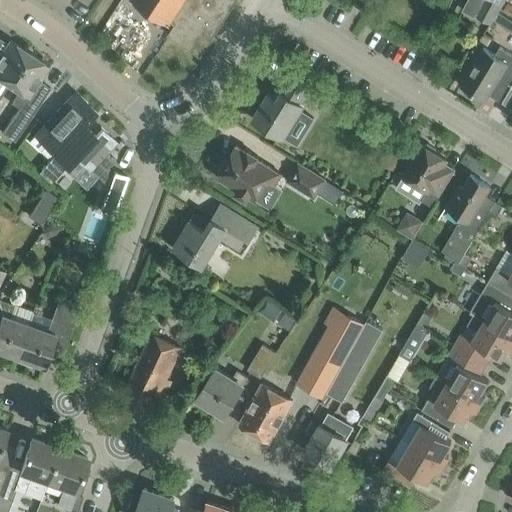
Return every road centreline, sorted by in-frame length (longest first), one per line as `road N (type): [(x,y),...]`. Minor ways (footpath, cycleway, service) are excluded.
road 1 (residential): [(61,410),(155,163)]
road 2 (residential): [(511,145),(291,0)]
road 3 (residential): [(349,511),(123,441)]
road 4 (residential): [(0,0),(156,123)]
road 5 (residential): [(156,123),(230,51),(260,0)]
